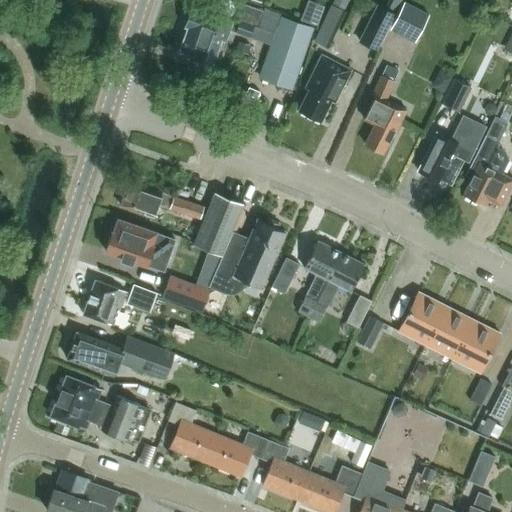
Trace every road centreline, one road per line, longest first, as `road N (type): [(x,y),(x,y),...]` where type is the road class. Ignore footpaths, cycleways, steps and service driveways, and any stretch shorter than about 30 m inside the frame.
road 1 (unclassified): [(511,278),(374,209),(108,104)]
road 2 (tertiary): [(0,435),(108,104)]
road 3 (residential): [(224,511),(0,435)]
